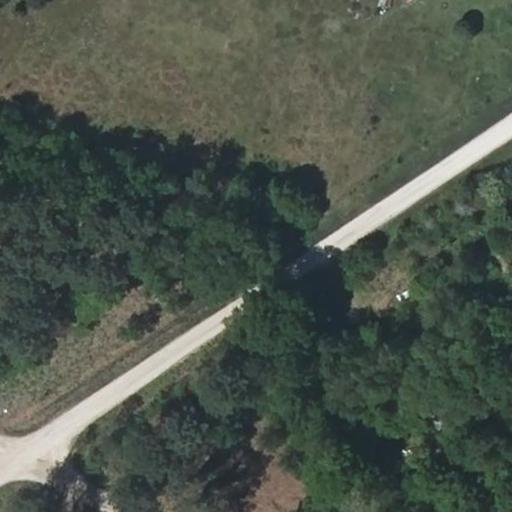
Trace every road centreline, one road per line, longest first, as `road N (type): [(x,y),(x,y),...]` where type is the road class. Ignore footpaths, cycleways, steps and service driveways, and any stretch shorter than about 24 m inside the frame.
road 1 (track): [(511,126),(0,472)]
road 2 (track): [(0,446),(130,511)]
